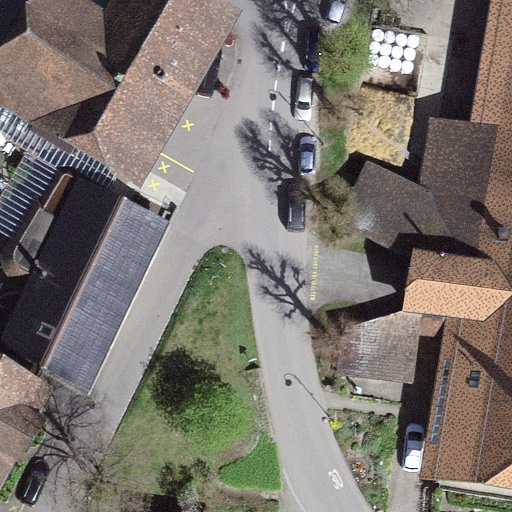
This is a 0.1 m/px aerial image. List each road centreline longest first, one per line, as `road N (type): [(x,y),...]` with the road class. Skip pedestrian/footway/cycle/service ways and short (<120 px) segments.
road 1 (residential): [(256,115),(56,511)]
road 2 (tertiary): [(256,115),(287,354),(311,449),(343,511)]
